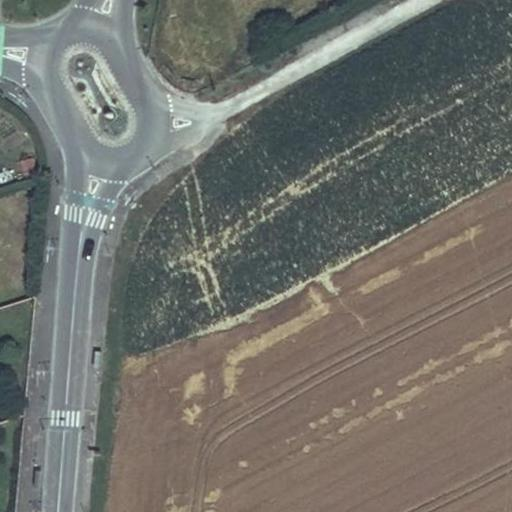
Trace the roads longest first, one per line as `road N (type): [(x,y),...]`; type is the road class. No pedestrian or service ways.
road 1 (secondary): [(58,511),(79,247)]
road 2 (secondary): [(129,162),(147,149),(154,123),(127,56)]
